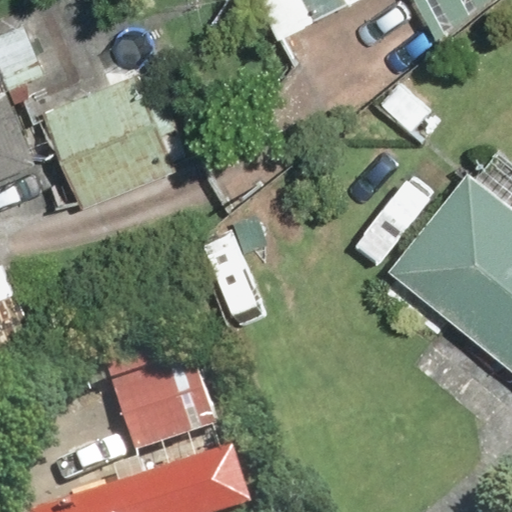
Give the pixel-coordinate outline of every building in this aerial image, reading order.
[(360,0),(278,0),(294,32),(360,0)] [(0,178),(50,160),(0,25),(0,178)] [(154,71),(61,105),(98,208),(191,174),(154,71)] [(511,195),(481,170),(389,284),(448,333),(466,310),(511,347),(511,195)] [(192,313),(110,341),(148,452),(231,423),(192,313)] [(247,448),(52,511),(233,511),(265,502),(247,448)]
